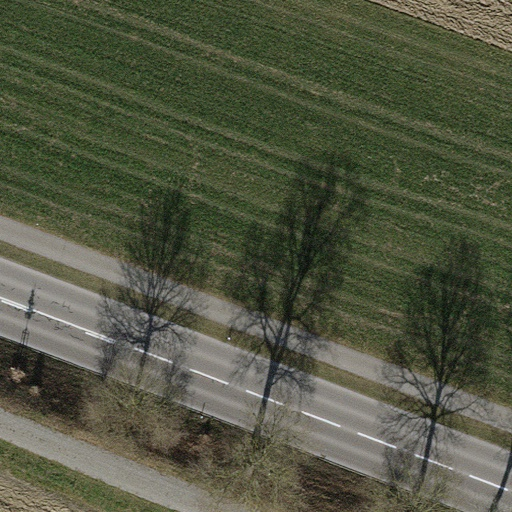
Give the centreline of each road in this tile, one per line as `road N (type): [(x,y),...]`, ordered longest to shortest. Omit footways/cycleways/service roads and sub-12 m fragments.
road 1 (tertiary): [(511,491),(0,299)]
road 2 (track): [(0,425),(218,511)]
